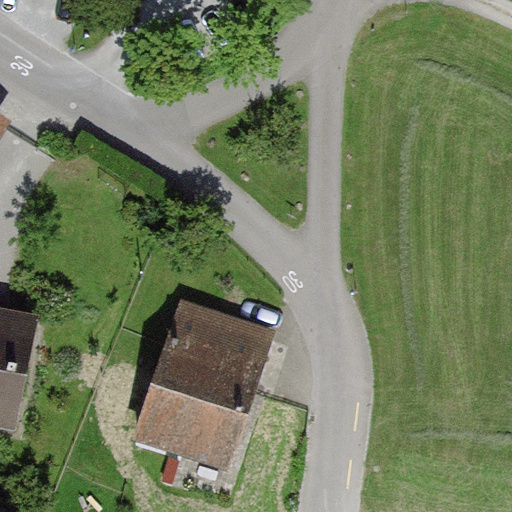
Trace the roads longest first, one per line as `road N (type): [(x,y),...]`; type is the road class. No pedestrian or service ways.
road 1 (residential): [(318,288),(328,66),(339,0)]
road 2 (residential): [(328,0),(291,48),(238,92),(140,140)]
road 3 (residential): [(318,288),(140,140)]
road 4 (residential): [(328,511),(344,389),(336,331),(318,288)]
road 5 (residential): [(140,140),(0,52)]
